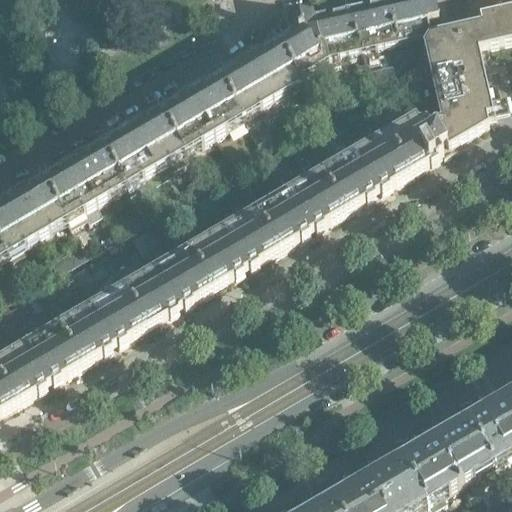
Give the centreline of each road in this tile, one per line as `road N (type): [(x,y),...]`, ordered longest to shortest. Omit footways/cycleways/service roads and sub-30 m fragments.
road 1 (residential): [(0,461),(511,161)]
road 2 (tertiary): [(511,239),(30,511)]
road 3 (tertiary): [(133,511),(511,286)]
road 4 (residential): [(0,178),(225,46),(243,25),(244,1)]
road 5 (residential): [(264,511),(511,366)]
